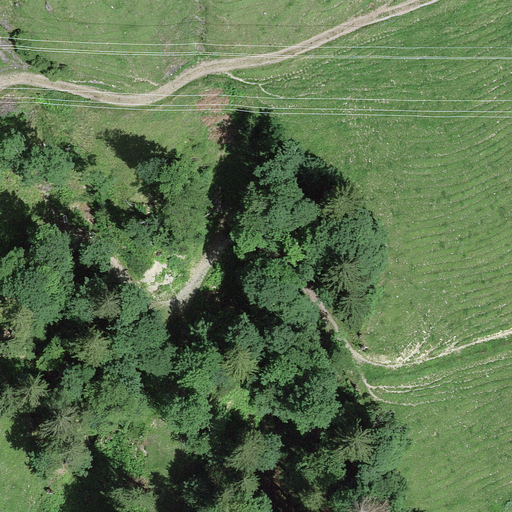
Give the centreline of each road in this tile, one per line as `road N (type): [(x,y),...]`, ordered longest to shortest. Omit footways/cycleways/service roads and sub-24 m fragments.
road 1 (track): [(0,297),(22,249),(49,230),(72,230),(165,321),(184,307),(210,255),(230,235),(260,244),(360,361),(420,368),(511,338)]
road 2 (track): [(0,81),(11,76),(140,100),(192,74),(267,57),(428,0)]
